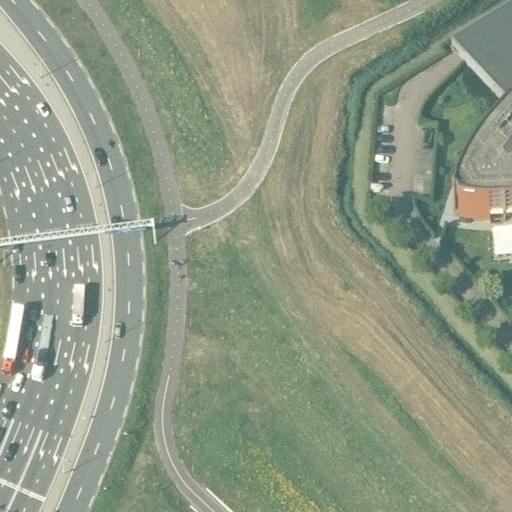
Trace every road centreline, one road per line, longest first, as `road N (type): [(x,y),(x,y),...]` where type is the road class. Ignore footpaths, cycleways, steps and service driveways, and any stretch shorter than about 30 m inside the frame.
road 1 (secondary): [(68,511),(126,350),(129,253),(90,108),(10,0)]
road 2 (secondary): [(0,103),(50,225),(57,290),(48,358),(0,483)]
